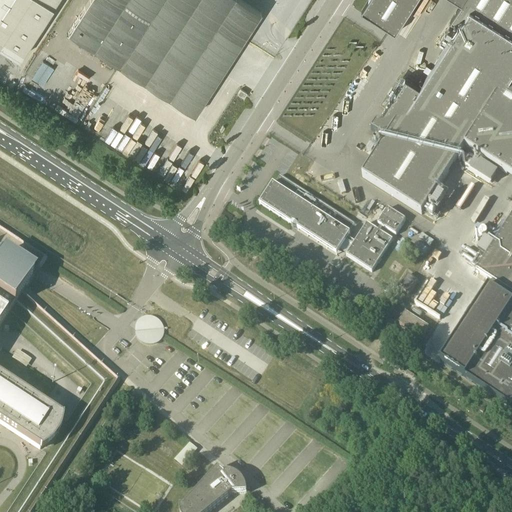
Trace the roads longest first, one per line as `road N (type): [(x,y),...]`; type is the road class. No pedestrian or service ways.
road 1 (secondary): [(177,257),(440,423)]
road 2 (secondary): [(440,423),(184,247)]
road 3 (unclassified): [(212,189),(336,0)]
road 4 (secondary): [(168,237),(0,126)]
road 5 (secondary): [(0,141),(161,247)]
